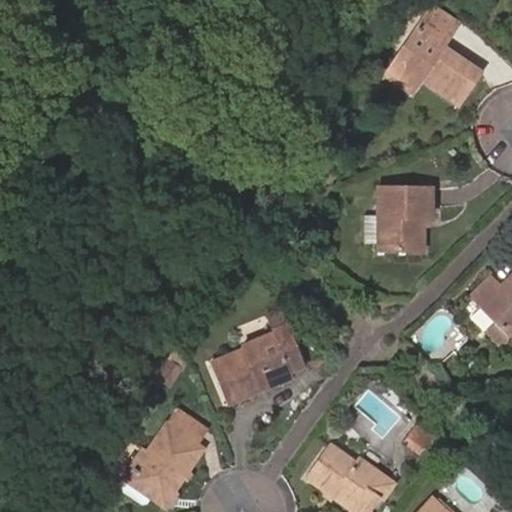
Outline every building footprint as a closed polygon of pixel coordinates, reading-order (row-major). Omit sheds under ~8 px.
[(457,27),(430,9),(385,77),(412,95),(420,82),(458,106),(480,74),(443,48),(457,27)] [(430,189),(379,190),(379,216),(379,244),(379,252),(422,252),(423,222),(430,222),(430,189)] [(379,244),(379,216),(362,216),(362,244),(379,244)] [(495,325),(510,340),(511,337),(511,278),(502,289),(491,278),(470,300),(495,325)] [(255,392),(252,387),(304,365),(288,325),(272,332),(273,334),(237,349),(238,352),(211,364),(227,404),(255,392)] [(500,350),(510,340),(495,325),(484,335),(500,350)] [(180,370),(167,361),(156,379),(168,387),(180,370)] [(488,380),(474,395),(485,405),(499,390),(488,380)] [(196,446),(207,431),(178,411),(167,426),(196,446)] [(147,453),(126,482),(128,483),(150,498),(163,507),(202,450),(196,446),(167,426),(167,425),(147,453)] [(415,426),(403,444),(419,454),(431,436),(415,426)] [(376,501),(388,484),(356,461),(353,465),(327,446),(305,476),(354,511),(373,511),(380,504),(376,501)] [(120,477),(126,482),(147,453),(141,449),(120,477)] [(150,498),(128,483),(122,488),(123,492),(141,505),(146,504),(150,498)] [(392,486),(388,484),(376,501),(380,504),(392,486)] [(420,511),(443,511),(431,501),(420,511)]
